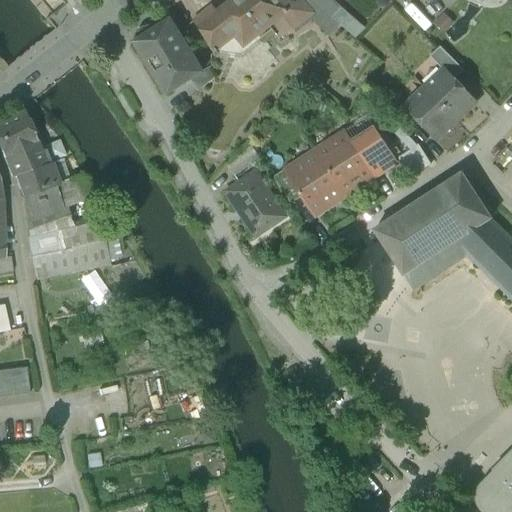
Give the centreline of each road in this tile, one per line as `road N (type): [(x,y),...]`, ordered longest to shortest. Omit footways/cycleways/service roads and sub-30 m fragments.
road 1 (residential): [(84,511),(49,411),(0,173)]
road 2 (residential): [(511,109),(469,153),(252,299)]
road 3 (residential): [(252,299),(90,21)]
road 4 (residential): [(451,511),(252,299)]
